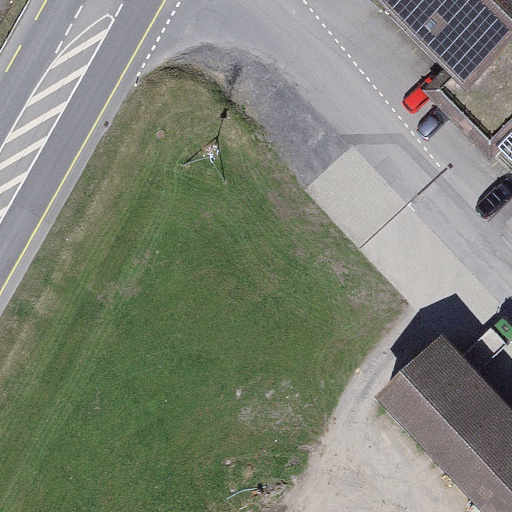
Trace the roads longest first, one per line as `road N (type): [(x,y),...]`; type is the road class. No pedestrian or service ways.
road 1 (residential): [(511,273),(249,0)]
road 2 (primary): [(0,185),(103,0)]
